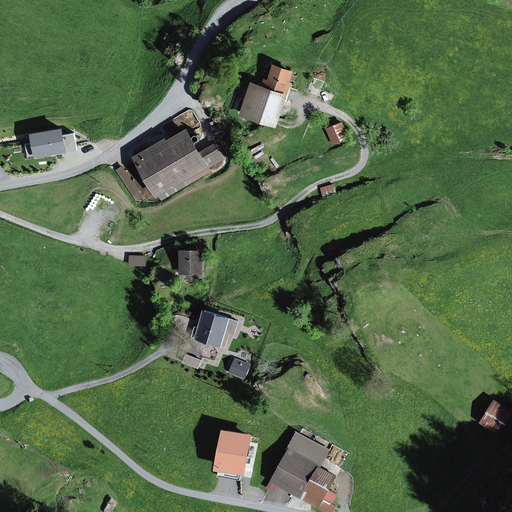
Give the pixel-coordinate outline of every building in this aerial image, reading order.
[(300,74),(282,66),(276,80),(294,88),(300,74)] [(296,96),(261,83),(249,116),(283,129),(296,96)] [(30,126),(8,111),(0,122),(0,142),(13,151),(30,126)] [(65,123),(32,128),(36,154),(79,148),(77,130),(66,131),(65,123)] [(345,125),(326,132),(332,148),(350,142),(345,125)] [(192,129),(135,158),(155,197),(212,168),(192,129)] [(336,183),(323,185),(325,193),(337,191),(336,183)] [(74,269),(102,281),(110,259),(83,247),(74,269)] [(207,251),(184,249),(182,275),(205,277),(207,251)] [(132,254),(132,264),(148,264),(148,254),(132,254)] [(235,319),(208,310),(200,335),(227,344),(235,319)] [(188,352),(185,360),(201,367),(205,358),(188,352)] [(237,355),(230,371),(248,378),(254,362),(237,355)] [(26,433),(48,446),(64,419),(38,403),(28,420),(21,415),(10,432),(22,440),(26,433)] [(511,424),(511,414),(499,404),(481,425),(500,440),(511,424)] [(247,473),(255,430),(224,424),(216,466),(247,473)] [(311,455),(295,447),(275,487),(326,511),(328,511),(345,478),(326,469),(336,449),(318,441),(311,455)]
